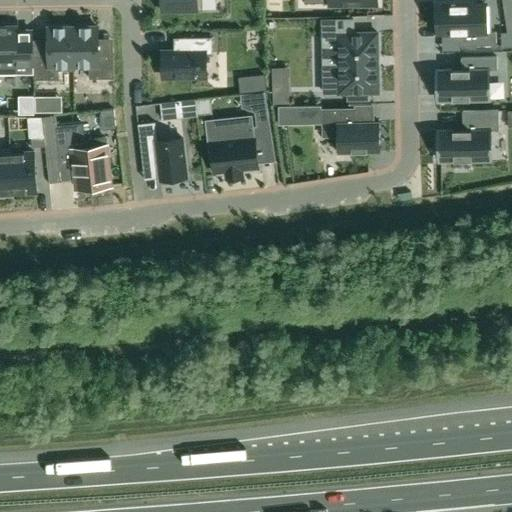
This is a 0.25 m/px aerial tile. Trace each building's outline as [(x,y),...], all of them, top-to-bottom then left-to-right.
[(160,0),(161,11),(202,10),(201,0),(160,0)] [(511,3),(503,5),(507,32),(501,32),(502,46),(511,45),(511,3)] [(485,4),(437,6),(437,34),(456,33),(468,33),(468,46),(495,45),(495,32),(485,32),(485,4)] [(323,67),(324,93),(348,92),(348,99),(368,98),(368,92),(378,92),(377,32),(352,32),(352,19),(322,20),(322,38),(323,67)] [(0,26),(0,74),(33,74),(33,47),(17,47),(17,27),(0,26)] [(73,66),(73,27),(47,28),(48,55),(33,55),(34,79),(58,79),(58,70),(74,70),(74,66),(73,66)] [(114,78),(113,54),(98,54),(98,27),(73,27),(73,66),(74,66),(89,66),(89,78),(114,78)] [(182,52),(174,52),(162,52),(162,77),(206,76),(206,53),(212,52),(212,37),(182,38),(182,52)] [(461,71),(438,71),(439,99),(487,98),(486,70),(497,70),(497,57),(461,57),(461,71)] [(289,93),(273,94),(273,104),(289,104),(289,93)] [(35,97),(35,112),(43,112),(43,97),(35,97)] [(160,102),(161,117),(210,114),(209,99),(160,102)] [(279,106),(279,124),(296,124),(322,123),(322,109),(322,105),(295,106),(279,106)] [(322,123),(323,136),(337,136),(337,153),(380,152),(379,121),(374,121),(355,122),(354,108),(322,109),(322,123)] [(462,131),(440,132),(441,159),(488,158),(488,131),(499,130),(498,110),(462,111),(462,131)] [(244,170),(257,169),(252,124),(251,117),(210,122),(211,134),(212,141),(209,142),(210,151),(213,151),(215,173),(223,172),(224,180),(245,178),(244,170)] [(155,121),(138,123),(143,169),(158,167),(160,179),(187,176),(183,138),(157,141),(155,121)] [(55,127),(59,162),(73,161),(76,189),(110,185),(105,137),(84,140),(82,124),(55,127)] [(44,137),(31,138),(31,147),(44,146),(44,137)] [(11,148),(0,148),(0,194),(14,193),(11,153),(11,148)] [(34,151),(11,153),(14,193),(37,192),(34,151)]
